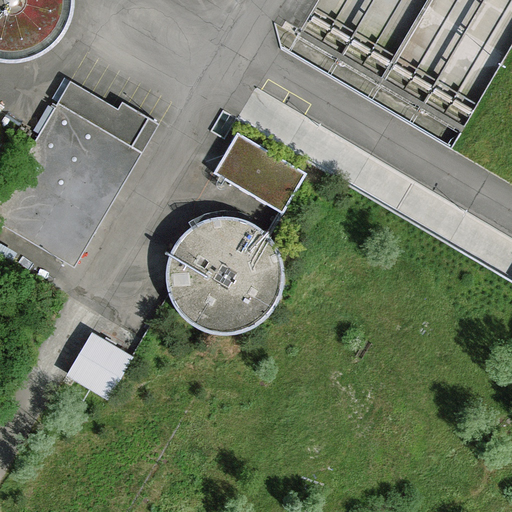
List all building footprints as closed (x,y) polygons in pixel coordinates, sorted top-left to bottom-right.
[(0,0),(0,55),(13,58),(29,56),(44,50),(56,41),(67,28),(74,14),(76,0),(0,0)] [(472,92),(502,37),(475,22),(464,43),(441,31),(435,43),(450,51),(442,66),(420,55),(427,42),(411,33),(400,54),(472,92)] [(0,198),(0,222),(76,265),(163,123),(126,101),(121,108),(73,80),(39,138),(0,198)] [(239,134),(216,175),(279,211),(283,213),(306,173),(239,134)] [(196,226),(190,230),(181,238),(177,243),(174,249),(170,256),(168,261),(167,267),(166,275),(167,281),(168,289),(170,297),(173,303),(177,310),(187,321),(193,326),(203,331),(212,334),(221,335),(230,335),(242,333),(251,329),(262,322),(268,316),(275,307),(279,299),(282,288),(283,277),(282,263),(277,251),(273,243),(269,239),(266,234),(255,226),(244,221),(234,219),(223,218),(208,221),(196,226)] [(133,357),(94,334),(70,374),(109,397),(133,357)]
